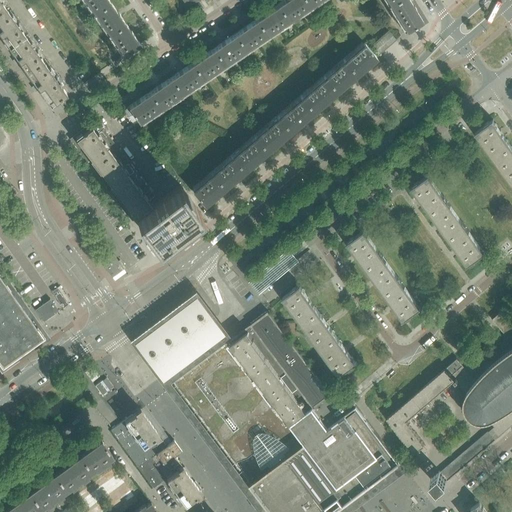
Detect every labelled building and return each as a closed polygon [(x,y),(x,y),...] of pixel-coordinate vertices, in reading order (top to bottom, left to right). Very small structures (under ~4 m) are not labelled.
[(0,0),(0,34),(20,21),(5,0),(0,0)] [(110,2),(108,0),(85,0),(95,13),(110,2)] [(289,20),(310,6),(305,0),(283,0),(278,4),(289,20)] [(386,0),(406,31),(411,28),(417,24),(419,25),(425,21),(418,10),(416,11),(413,5),(414,3),(411,0),(386,0)] [(125,23),(118,12),(110,2),(95,13),(110,34),(125,23)] [(267,35),(289,20),(278,4),(256,19),(267,35)] [(246,49),(267,35),(256,19),(235,33),(246,49)] [(39,47),(20,21),(0,34),(0,35),(1,35),(16,57),(14,59),(17,63),(39,47)] [(140,44),(133,33),(125,23),(110,34),(125,55),(140,44)] [(396,40),(388,31),(382,36),(390,45),(396,40)] [(225,64),(246,49),(235,33),(214,48),(225,64)] [(390,45),(382,36),(378,40),(385,49),(390,45)] [(385,49),(378,40),(373,44),(380,53),(385,49)] [(357,75),(373,60),(377,57),(364,43),(344,60),(357,75)] [(58,75),(39,47),(17,63),(17,64),(20,62),(35,84),(33,86),(36,90),(39,89),(58,75)] [(203,78),(225,64),(214,48),(193,62),(203,78)] [(337,92),(351,80),(357,75),(344,60),(324,77),(337,92)] [(182,93),(203,78),(193,62),(171,77),(182,93)] [(70,91),(58,75),(39,89),(51,105),(67,94),(67,93),(70,91)] [(161,107),(182,93),(171,77),(150,91),(161,107)] [(314,111),(337,92),(324,77),(302,97),(314,111)] [(139,122),(161,107),(150,91),(128,106),(129,107),(124,110),(132,122),(137,119),(139,122)] [(291,131),(314,111),(302,97),(278,116),(289,128),(291,131)] [(268,151),(281,139),(291,131),(289,128),(278,116),(255,136),(268,151)] [(511,146),(493,121),(494,120),(493,119),(489,122),(489,121),(485,124),(485,125),(475,132),(476,133),(477,132),(495,157),(511,146)] [(158,201),(128,161),(98,122),(91,127),(90,126),(73,138),(79,147),(81,146),(84,150),(89,156),(88,157),(103,177),(104,176),(109,183),(111,185),(109,186),(122,203),(124,202),(129,209),(128,210),(133,218),(135,217),(136,218),(158,201)] [(245,171),(268,151),(255,136),(232,156),(245,171)] [(511,147),(511,146),(495,157),(511,181),(511,147)] [(225,188),(245,171),(232,156),(213,173),(225,188)] [(205,205),(225,188),(213,173),(194,189),(193,190),(205,205)] [(447,201),(433,182),(428,176),(429,175),(429,174),(419,182),(418,181),(414,184),(415,184),(411,187),(411,188),(412,187),(431,213),(447,201)] [(157,246),(201,213),(180,185),(136,218),(157,246)] [(465,227),(447,201),(431,213),(450,238),(465,227)] [(483,252),(465,227),(450,238),(468,263),(466,264),(467,265),(471,262),(471,263),(475,260),(475,259),(485,252),(484,251),(483,252)] [(383,256),(364,231),(365,230),(364,229),(354,237),(354,236),(350,239),(347,242),(347,243),(348,242),(367,268),(383,256)] [(250,283),(259,293),(298,259),(295,254),(291,249),(250,283)] [(123,268),(113,253),(101,262),(112,277),(123,268)] [(401,282),(383,256),(367,268),(385,293),(401,282)] [(419,307),(407,290),(401,282),(385,293),(403,318),(402,319),(403,320),(407,317),(407,318),(411,315),(411,314),(421,307),(420,306),(419,307)] [(246,286),(237,290),(213,308),(197,287),(190,293),(129,338),(145,359),(133,368),(242,511),(350,511),(343,503),(301,447),(304,445),(227,342),(234,337),(241,332),(246,328),(246,327),(246,326),(246,325),(247,325),(247,324),(248,324),(249,322),(246,318),(250,315),(258,294),(259,293),(254,288),(250,283),(249,283),(248,285),(246,286)] [(319,311),(300,286),(301,285),(301,284),(297,287),(296,286),(292,289),(293,290),(283,297),(283,298),(284,297),(302,323),(319,311)] [(0,309),(15,298),(6,285),(0,289),(0,309)] [(52,291),(62,307),(68,304),(66,302),(69,300),(59,286),(52,291)] [(43,337),(15,298),(0,309),(0,347),(7,342),(17,355),(43,337)] [(58,310),(50,299),(35,309),(43,321),(58,310)] [(448,479),(511,424),(511,315),(505,308),(492,319),(504,332),(464,366),(457,358),(387,418),(413,454),(424,445),(406,421),(454,380),(466,393),(465,397),(464,401),(464,404),(464,408),(466,412),(468,415),(470,417),(474,419),(477,421),(481,421),(485,421),(489,420),(494,426),(488,431),(440,470),(448,479)] [(234,337),(227,342),(304,445),(301,447),(343,503),(398,461),(356,405),(353,401),(348,395),(346,394),(331,392),(330,393),(292,342),(291,341),(268,311),(253,323),(246,328),(241,332),(234,337)] [(337,337),(326,322),(319,311),(302,323),(321,348),(337,337)] [(355,362),(347,351),(337,337),(321,348),(339,373),(338,374),(339,375),(349,367),(350,368),(354,365),(353,364),(357,362),(356,361),(355,362)] [(17,355),(7,342),(0,347),(0,361),(3,366),(17,355)] [(90,367),(85,371),(92,381),(97,377),(90,367)] [(100,381),(95,385),(102,395),(107,391),(100,381)] [(167,445),(158,433),(159,431),(153,423),(151,424),(145,415),(146,413),(142,409),(141,409),(140,408),(139,409),(138,408),(132,412),(133,414),(111,430),(137,466),(167,445)] [(112,455),(101,440),(80,455),(91,470),(112,455)] [(160,481),(182,466),(167,445),(137,466),(153,488),(161,482),(160,481)] [(66,488),(91,470),(80,455),(55,473),(66,488)] [(201,489),(195,481),(193,482),(189,476),(190,475),(184,466),(183,467),(182,466),(160,481),(161,482),(179,507),(193,497),(194,498),(200,494),(199,492),(201,491),(200,490),(201,489)] [(41,507),(66,488),(55,473),(30,492),(41,507)] [(6,511),(34,511),(41,507),(30,492),(5,510),(6,511)] [(157,511),(151,502),(136,511),(157,511)] [(486,511),(480,502),(468,510),(468,511),(469,511),(486,511)]
